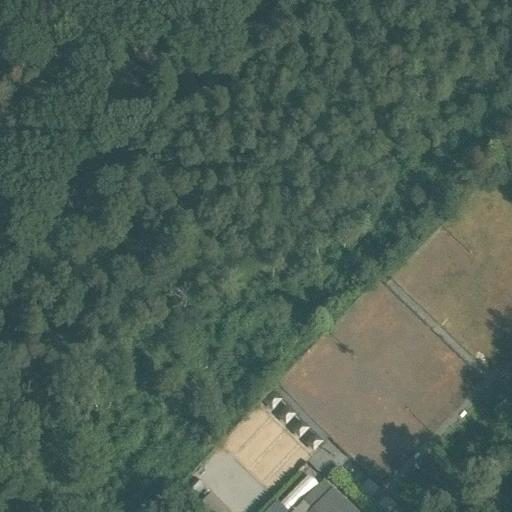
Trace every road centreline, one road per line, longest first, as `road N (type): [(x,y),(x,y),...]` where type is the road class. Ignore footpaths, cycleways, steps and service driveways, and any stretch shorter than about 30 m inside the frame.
road 1 (track): [(118,146),(259,0)]
road 2 (track): [(0,273),(118,146)]
